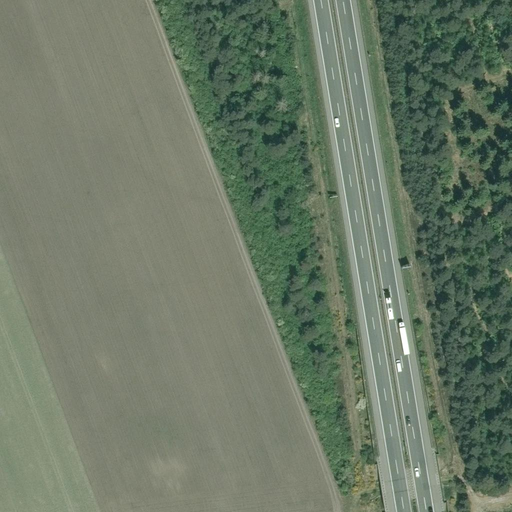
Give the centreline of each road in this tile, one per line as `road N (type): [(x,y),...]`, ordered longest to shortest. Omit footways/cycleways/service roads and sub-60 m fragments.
road 1 (motorway): [(320,0),(404,511)]
road 2 (motorway): [(427,511),(343,0)]
road 3 (track): [(361,511),(370,491),(442,476),(470,490),(481,507)]
